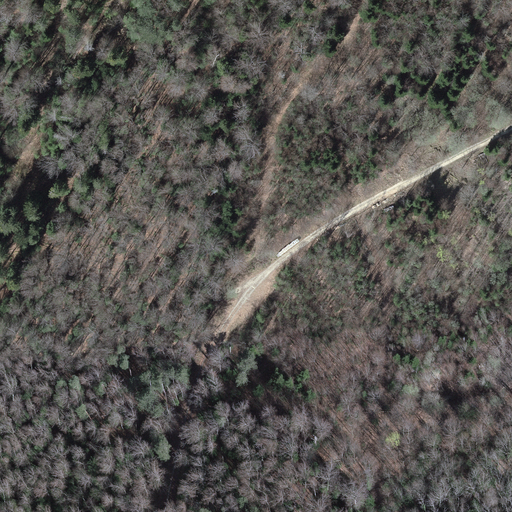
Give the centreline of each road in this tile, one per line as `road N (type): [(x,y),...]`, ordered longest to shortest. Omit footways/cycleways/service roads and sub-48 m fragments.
road 1 (track): [(164,511),(191,391),(209,344),(251,283),(319,229),(511,124)]
road 2 (track): [(251,283),(275,131),(288,102),(345,44),(364,0)]
